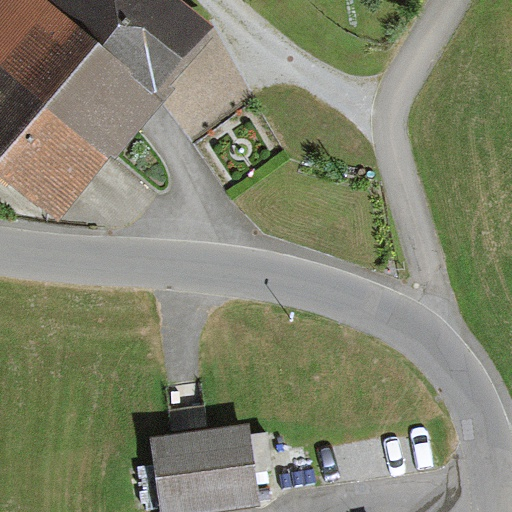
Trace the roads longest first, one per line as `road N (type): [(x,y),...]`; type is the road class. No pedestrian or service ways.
road 1 (residential): [(491,511),(473,395),(458,367),(416,329),(328,291),(225,268),(0,253)]
road 2 (unknown): [(396,92),(358,65),(309,50),(259,52)]
